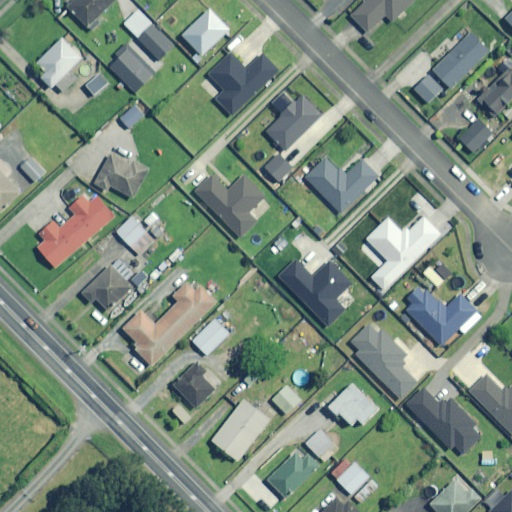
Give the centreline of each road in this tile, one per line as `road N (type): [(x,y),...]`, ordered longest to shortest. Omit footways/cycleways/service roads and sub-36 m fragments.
road 1 (residential): [(511,248),(268,0)]
road 2 (tertiary): [(208,511),(0,300)]
